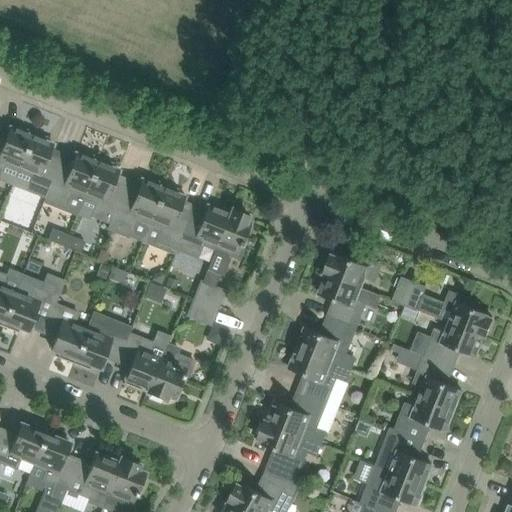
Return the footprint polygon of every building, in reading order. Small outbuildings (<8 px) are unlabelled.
[(18,171),(33,132),(20,127),(19,130),(10,127),(6,138),(0,135),(0,177),(5,166),(18,171)] [(53,144),(45,141),(46,137),(33,132),(18,171),(30,176),(25,189),(45,197),(60,160),(49,155),(53,144)] [(83,197),(99,158),(86,153),(84,156),(76,153),(71,164),(60,160),(45,197),(65,205),(69,197),(81,202),(83,197)] [(119,170),(111,167),(112,163),(99,158),(83,197),(96,202),(91,215),(111,223),(126,186),(115,181),(119,170)] [(149,223),(165,184),(152,179),(150,183),(142,179),(137,190),(126,186),(111,223),(108,228),(129,237),(136,218),(149,223)] [(185,196),(176,193),(178,189),(165,184),(149,223),(162,228),(157,241),(177,249),(192,212),(180,207),(185,196)] [(215,249),(231,210),(217,205),(216,209),(207,205),(203,216),(192,212),(177,249),(197,257),(202,244),(215,249)] [(228,254),(239,259),(244,247),(241,246),(251,222),(247,221),(249,215),(232,208),(231,211),(231,210),(215,249),(202,282),(215,287),(220,273),(223,274),(229,258),(226,258),(228,254)] [(64,245),(68,234),(52,228),(48,239),(64,245)] [(85,241),(68,234),(64,245),(80,252),(85,241)] [(107,249),(100,246),(96,257),(107,261),(109,255),(107,249)] [(375,280),(381,264),(356,254),(354,260),(335,253),(334,256),(331,255),(323,273),(327,274),(361,287),(365,276),(375,280)] [(99,262),(94,274),(104,278),(109,266),(99,262)] [(112,267),(107,278),(123,284),(127,273),(112,267)] [(153,271),(151,277),(161,282),(166,271),(159,268),(153,271)] [(0,325),(2,326),(16,291),(2,285),(6,275),(0,272),(0,325)] [(54,303),(55,303),(64,281),(48,274),(42,289),(33,286),(29,296),(16,291),(2,326),(18,332),(21,327),(29,330),(30,327),(43,332),(54,303)] [(179,278),(168,274),(164,283),(175,287),(179,278)] [(381,295),(361,287),(327,274),(319,294),(334,300),(328,317),(356,328),(367,302),(377,306),(381,295)] [(405,305),(414,282),(402,278),(395,296),(394,300),(405,305)] [(149,282),(144,296),(159,303),(165,289),(149,282)] [(223,291),(215,287),(202,282),(201,282),(195,299),(207,303),(209,298),(219,302),(223,291)] [(417,309),(423,294),(426,287),(414,282),(405,305),(417,309)] [(476,302),(470,299),(450,291),(446,303),(423,294),(417,309),(416,310),(450,323),(483,336),(487,337),(494,320),(490,318),(492,315),(473,308),(476,302)] [(215,312),(219,302),(209,298),(207,303),(205,308),(215,312)] [(205,308),(207,303),(195,299),(188,315),(210,324),(215,312),(205,308)] [(74,363),(87,328),(74,323),(78,313),(55,303),(54,303),(43,332),(55,337),(51,347),(59,351),(57,357),(74,363)] [(117,362),(129,333),(131,327),(94,312),(87,328),(74,363),(90,370),(92,364),(101,367),(105,357),(117,362)] [(345,355),(356,328),(328,317),(321,333),(306,327),(298,348),(352,370),(357,359),(345,355)] [(475,356),(483,336),(450,323),(445,333),(435,329),(432,337),(418,332),(411,350),(425,356),(453,367),(460,350),(475,356)] [(150,388),(162,358),(149,352),(153,342),(129,333),(117,362),(130,367),(123,383),(140,390),(143,384),(150,387),(150,388)] [(150,387),(147,393),(164,400),(167,394),(175,397),(184,375),(188,376),(194,361),(175,353),(177,348),(168,344),(162,358),(150,388),(150,387)] [(352,370),(298,348),(289,369),(305,375),(298,391),(326,402),(326,403),(327,404),(334,406),(337,398),(329,395),(337,376),(348,380),(352,370)] [(447,383),(453,367),(425,356),(414,382),(424,386),(420,397),(454,410),(462,389),(447,383)] [(316,429),(326,403),(326,402),(298,391),(292,408),(276,402),(268,422),(322,444),(326,433),(316,429)] [(445,431),(454,410),(420,397),(416,407),(406,403),(395,430),(424,441),(430,425),(445,431)] [(268,422),(265,420),(258,439),(261,440),(260,443),(275,449),(267,470),(294,483),(307,450),(318,454),(322,444),(268,422)] [(34,463),(48,428),(31,422),(29,427),(20,424),(16,435),(4,430),(0,439),(0,461),(16,468),(20,458),(34,463)] [(46,480),(33,511),(57,511),(67,488),(79,459),(66,454),(70,444),(62,441),(64,435),(48,428),(34,463),(47,469),(43,479),(46,480)] [(432,464),(417,458),(424,441),(395,430),(390,428),(375,465),(391,471),(424,484),(432,464)] [(120,463),(112,460),(115,455),(97,448),(91,464),(79,459),(67,488),(69,489),(67,494),(76,498),(78,493),(91,498),(89,503),(103,508),(106,501),(120,463)] [(122,457),(120,463),(106,501),(131,511),(134,511),(140,497),(136,496),(145,474),(136,470),(139,464),(122,457)] [(416,505),(424,484),(391,471),(375,465),(360,502),(365,505),(381,511),(395,511),(401,499),(416,505)] [(278,511),(294,483),(267,470),(265,474),(256,491),(242,483),(240,486),(237,484),(228,501),(231,503),(231,502),(249,511),(278,511)] [(249,511),(231,502),(231,503),(226,511),(249,511)]
